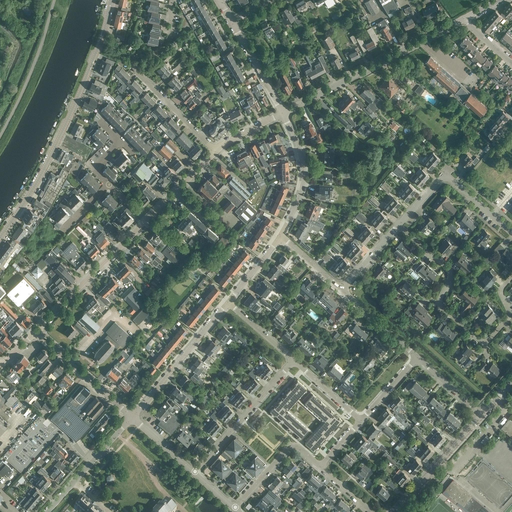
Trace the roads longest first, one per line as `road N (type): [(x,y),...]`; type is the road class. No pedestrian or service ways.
road 1 (tertiary): [(0,237),(64,130),(111,0)]
road 2 (residential): [(511,275),(502,289),(508,321),(492,339),(477,341),(440,307),(449,270),(398,225)]
road 3 (tertiary): [(283,112),(466,18)]
road 4 (residential): [(37,332),(145,220)]
road 5 (tertiary): [(132,417),(229,301)]
road 6 (residential): [(195,472),(293,361)]
road 7 (tertiary): [(279,237),(304,166),(283,112)]
road 8 (residential): [(132,417),(37,332)]
road 9 (residential): [(215,151),(130,65)]
